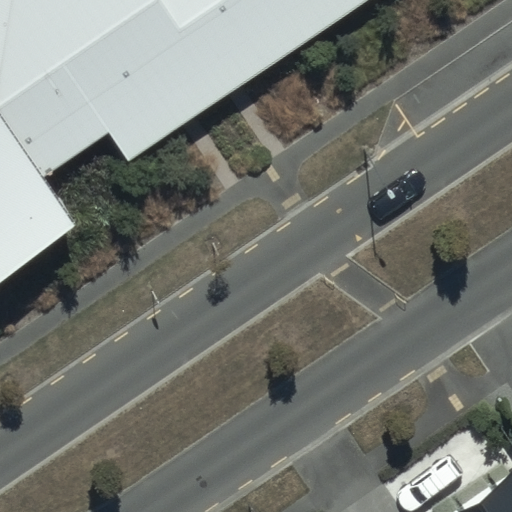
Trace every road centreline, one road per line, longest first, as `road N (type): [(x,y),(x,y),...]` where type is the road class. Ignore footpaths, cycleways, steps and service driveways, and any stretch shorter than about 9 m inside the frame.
road 1 (tertiary): [(0,452),(511,107)]
road 2 (tertiary): [(511,269),(152,511)]
